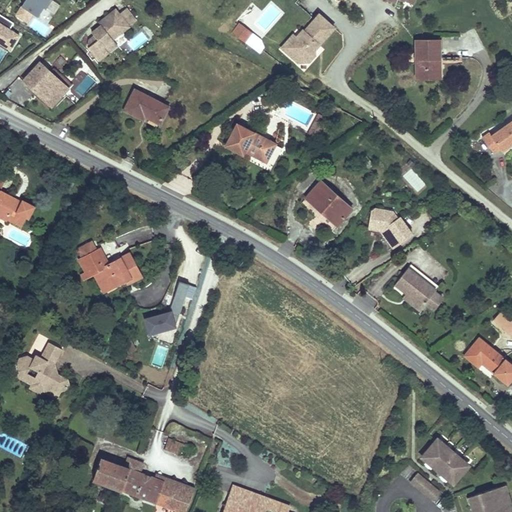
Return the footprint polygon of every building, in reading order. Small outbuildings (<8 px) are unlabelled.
[(27,23),(32,14),(36,16),(45,0),(22,0),(13,15),(27,23)] [(47,0),(41,10),(51,16),(59,4),(52,0),(47,0)] [(117,46),(112,39),(137,20),(126,7),(119,13),(115,8),(97,21),(99,24),(90,31),(96,39),(86,47),(97,61),(117,46)] [(332,27),(318,14),(303,32),(301,31),(294,38),(295,45),(287,54),(297,63),(308,62),(313,55),(312,49),(310,48),(315,43),(317,44),(332,27)] [(0,42),(10,49),(18,36),(10,29),(13,23),(0,15),(0,42)] [(239,22),(230,33),(244,43),(252,33),(239,22)] [(294,38),(291,35),(280,48),(287,54),(295,45),(294,38)] [(439,39),(416,39),(416,53),(416,63),(416,80),(437,79),(437,60),(440,59),(439,39)] [(416,63),(416,53),(406,53),(406,63),(416,63)] [(67,85),(39,59),(20,79),(31,89),(33,88),(50,104),(67,85)] [(79,101),(96,81),(88,74),(70,93),(79,101)] [(133,87),(121,111),(141,120),(143,117),(159,125),(169,105),(133,87)] [(50,104),(33,88),(31,89),(49,105),(50,104)] [(319,114),(309,133),(316,137),(326,118),(319,114)] [(500,149),(502,152),(511,144),(511,120),(491,135),(489,132),(482,137),(494,154),(500,149)] [(275,144),(237,124),(226,146),(243,154),(246,149),(251,152),(251,153),(266,162),(275,144)] [(368,168),(373,164),(365,154),(360,158),(368,168)] [(321,181),(306,198),(337,226),(352,209),(321,181)] [(15,199),(1,191),(0,192),(0,217),(7,221),(8,219),(22,227),(27,218),(29,219),(35,207),(24,202),(22,204),(14,200),(15,199)] [(403,241),(390,223),(386,227),(384,228),(379,221),(371,220),(372,216),(366,215),(361,219),(358,235),(371,237),(373,235),(379,244),(377,245),(384,255),(403,241)] [(379,218),(372,216),(371,220),(379,221),(384,228),(386,227),(379,218)] [(108,265),(104,258),(118,248),(113,239),(98,245),(100,249),(92,254),(89,247),(80,252),(83,258),(80,260),(87,272),(89,276),(95,273),(99,282),(104,279),(109,289),(125,280),(130,278),(131,281),(141,276),(129,254),(108,265)] [(411,265),(407,268),(435,290),(439,287),(411,265)] [(435,290),(407,268),(395,284),(407,293),(423,306),(435,290)] [(109,289),(104,279),(99,282),(104,292),(109,289)] [(146,334),(177,327),(174,312),(184,310),(182,301),(195,298),(191,282),(175,286),(177,298),(168,301),(170,310),(142,316),(146,334)] [(420,310),(423,306),(407,293),(404,297),(420,310)] [(511,334),(511,321),(501,312),(494,320),(511,335),(511,334)] [(511,378),(511,364),(479,338),(465,356),(478,367),(483,361),(485,363),(485,364),(508,383),(511,378)] [(55,364),(62,349),(49,342),(41,357),(36,355),(34,359),(27,356),(20,358),(16,364),(19,371),(26,375),(28,373),(31,367),(38,371),(35,377),(34,379),(54,390),(56,388),(61,391),(67,389),(70,385),(68,379),(58,374),(55,364)] [(54,390),(34,379),(35,377),(28,373),(26,375),(19,371),(16,376),(31,385),(29,388),(41,394),(43,391),(58,398),(61,391),(56,388),(54,390)] [(164,450),(186,457),(189,447),(168,439),(164,450)] [(464,468),(433,443),(418,461),(423,465),(429,470),(438,477),(445,483),(450,487),(464,468)] [(182,511),(185,511),(193,493),(139,473),(143,464),(128,458),(125,467),(101,459),(93,479),(182,511)] [(429,470),(423,465),(420,468),(422,469),(421,470),(425,473),(426,472),(427,473),(429,470)] [(415,476),(407,486),(429,504),(437,495),(415,476)] [(445,483),(438,477),(436,480),(437,482),(441,485),(443,486),(445,483)] [(248,511),(255,494),(232,486),(223,511),(248,511)] [(503,487),(495,489),(498,496),(503,494),(505,494),(503,487)] [(495,489),(471,498),(473,505),(468,507),(470,511),(509,511),(503,494),(498,496),(495,489)] [(288,511),(290,506),(255,494),(248,511),(288,511)] [(473,505),(471,498),(463,500),(466,507),(468,507),(473,505)]
